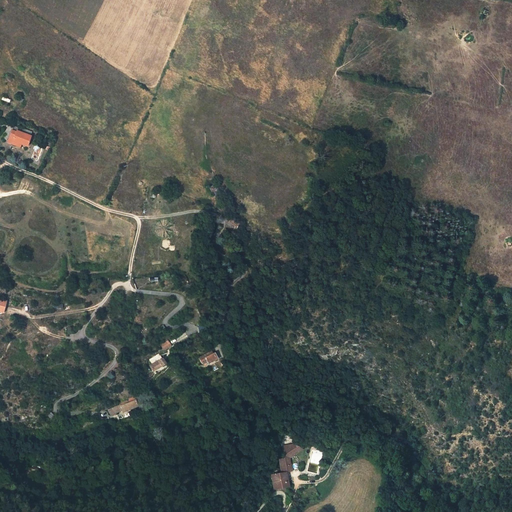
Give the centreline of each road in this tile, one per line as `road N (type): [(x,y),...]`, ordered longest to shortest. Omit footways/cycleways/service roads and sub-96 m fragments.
road 1 (unclassified): [(135,217),(129,277),(113,285),(78,335),(111,347),(115,363),(55,406),(57,413),(102,414)]
road 2 (unclassified): [(135,217),(222,216),(220,254),(246,267),(228,293),(215,343),(220,354)]
road 3 (unclassified): [(0,158),(135,217)]
